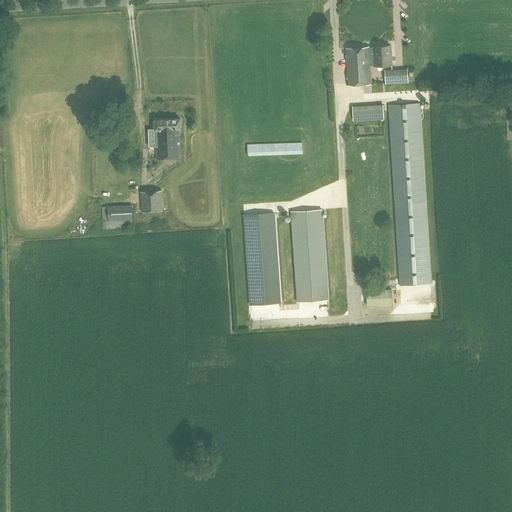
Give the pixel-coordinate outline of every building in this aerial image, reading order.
[(373,46),(369,47),(370,65),(392,64),(391,44),(373,45),(373,46)] [(369,46),(346,47),(348,84),(371,82),(370,65),(369,47),(369,46)] [(405,71),(395,71),(385,72),(386,83),(406,81),(405,71)] [(388,104),(395,212),(400,283),(431,282),(427,210),(424,169),(420,102),(388,104)] [(384,118),(383,104),(353,106),(354,119),(384,118)] [(181,156),(180,127),(180,117),(155,118),(155,128),(156,128),(157,157),(181,156)] [(248,155),(303,152),(302,141),(247,143),(248,155)] [(142,211),(142,215),(162,214),(162,209),(163,209),(162,189),(141,190),(142,211)] [(102,206),(102,220),(103,228),(133,227),(132,204),(107,204),(107,205),(102,206)] [(322,208),(291,210),(298,301),(328,299),(322,208)] [(274,211),(243,213),(250,304),(281,302),(274,211)] [(391,288),(366,289),(367,305),(392,304),(391,288)] [(309,319),(332,319),(331,301),(303,302),(303,312),(308,312),(309,319)] [(281,303),(253,305),(254,320),(282,318),(281,303)]
